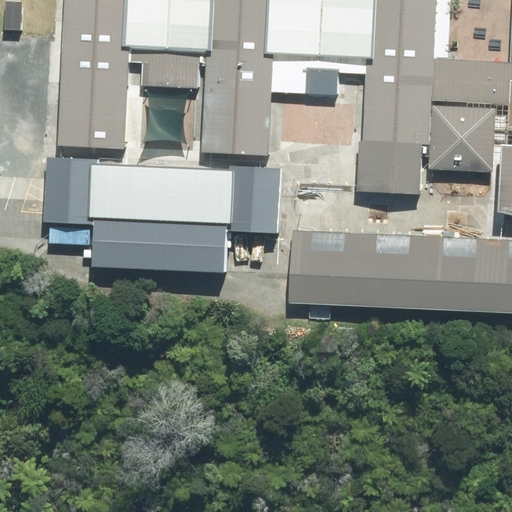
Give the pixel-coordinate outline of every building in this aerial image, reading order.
[(75,0),(70,145),(137,148),(139,86),(141,49),(142,0),(75,0)] [(366,0),(357,212),(427,215),(429,170),(492,173),(495,110),(442,108),(445,0),(219,0),(217,52),(141,49),(139,86),(206,89),(203,158),(280,161),(287,0),(366,0)] [(99,173),(48,169),(43,225),(93,230),(99,173)] [(283,182),(235,178),(230,236),(278,239),(283,182)] [(99,220),(98,275),(224,279),(225,223),(99,220)] [(511,249),(289,240),(286,314),(511,322),(511,249)]
